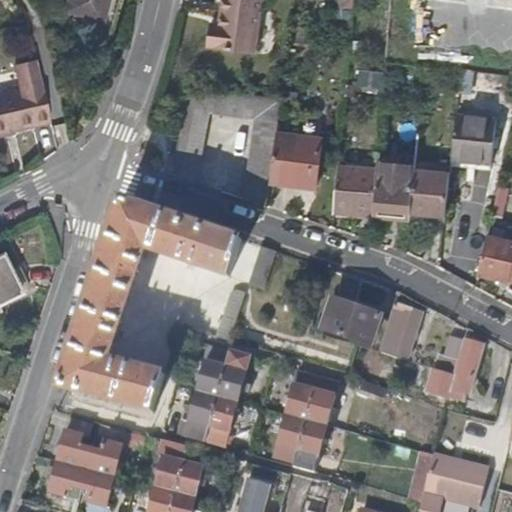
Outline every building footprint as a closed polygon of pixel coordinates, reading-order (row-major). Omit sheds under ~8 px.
[(67,0),(65,8),(100,17),(104,0),(67,0)] [(258,0),(218,0),(217,11),(216,22),(205,21),(203,37),(203,43),(214,44),(215,46),(253,50),(256,18),(258,0)] [(0,93),(0,132),(49,121),(40,82),(36,62),(14,67),(19,89),(0,93)] [(280,95),(184,85),(183,87),(178,124),(171,173),(196,181),(204,111),(251,116),(241,196),(266,204),(269,182),(275,132),(280,95)] [(498,118),(458,115),(454,161),(494,163),(498,118)] [(321,138),(275,132),(269,182),(315,188),(321,138)] [(376,158),(375,166),(374,195),(373,212),(412,215),(412,211),(415,169),(416,161),(376,158)] [(375,166),(336,164),(332,211),(373,213),(373,212),(374,195),(375,166)] [(453,173),(415,169),(412,211),(450,214),(453,173)] [(135,203),(118,208),(88,298),(62,379),(69,391),(153,413),(165,375),(109,358),(137,267),(143,248),(227,275),(239,237),(135,203)] [(479,273),(483,274),(491,236),(487,235),(479,273)] [(491,236),(483,274),(511,279),(511,240),(508,240),(491,236)] [(273,249),(259,244),(247,282),(262,287),(273,249)] [(9,270),(0,253),(0,303),(29,290),(17,266),(9,270)] [(232,289),(215,337),(229,341),(246,286),(239,284),(232,289)] [(379,315),(331,299),(323,328),(370,343),(379,315)] [(421,312),(394,304),(382,350),(407,359),(421,312)] [(456,374),(464,342),(449,337),(440,371),(456,374)] [(438,371),(434,369),(428,392),(450,400),(453,389),(469,393),(482,347),(464,342),(456,374),(440,371),(438,371)] [(218,397),(230,351),(208,345),(204,362),(206,363),(198,392),(218,397)] [(251,357),(230,351),(218,397),(238,403),(251,357)] [(306,421),(319,375),(299,370),(287,416),(306,421)] [(326,426),(338,381),(319,375),(306,421),(326,426)] [(205,442),(218,397),(198,392),(190,422),(183,420),(179,435),(205,442)] [(238,403),(218,397),(205,442),(224,447),(238,403)] [(294,462),(306,421),(287,416),(275,457),(294,462)] [(67,418),(56,461),(86,469),(91,447),(79,444),(81,434),(91,436),(94,425),(67,418)] [(313,472),(326,426),(306,421),(294,462),(293,466),(313,472)] [(91,447),(86,469),(98,472),(114,476),(126,433),(102,426),(98,438),(107,441),(104,451),(91,447)] [(175,492),(183,462),(188,446),(164,439),(159,457),(163,458),(155,487),(175,492)] [(407,496),(420,500),(422,493),(432,456),(433,454),(419,451),(415,469),(407,496)] [(488,465),(434,451),(433,454),(432,456),(422,493),(477,508),(488,465)] [(86,469),(56,461),(48,490),(65,494),(68,483),(81,486),(86,469)] [(175,492),(194,497),(202,467),(183,462),(175,492)] [(86,469),(81,486),(93,489),(87,511),(109,511),(111,506),(105,506),(114,476),(98,472),(86,469)] [(251,481),(242,511),(260,511),(268,485),(251,481)] [(170,511),(175,492),(155,487),(151,500),(147,511),(170,511)] [(190,511),(194,497),(175,492),(170,511),(190,511)] [(319,511),(322,501),(303,495),(298,511),(319,511)]
